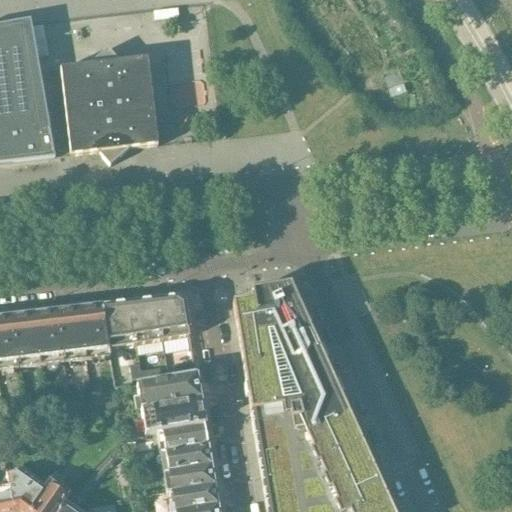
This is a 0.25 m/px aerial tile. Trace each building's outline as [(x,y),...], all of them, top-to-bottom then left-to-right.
[(0,28),(0,166),(53,157),(30,27),(29,23),(0,28)] [(59,72),(68,153),(69,159),(97,156),(109,169),(129,152),(157,149),(146,62),(118,65),(107,52),(87,69),(59,72)] [(389,511),(292,295),(232,305),(265,511),(389,511)] [(188,340),(183,307),(176,302),(154,304),(161,345),(188,340)] [(161,345),(154,304),(128,308),(135,349),(161,345)] [(135,349),(128,308),(100,311),(107,354),(135,349)] [(86,368),(109,364),(107,354),(100,311),(54,316),(63,369),(63,370),(86,367),(86,368)] [(63,369),(54,316),(8,322),(17,375),(17,376),(40,372),(40,373),(63,369)] [(0,377),(17,375),(8,322),(0,322),(0,377)] [(192,373),(191,365),(182,367),(183,374),(192,373)] [(139,374),(138,367),(128,368),(129,376),(139,374)] [(183,374),(182,367),(172,369),(173,376),(183,374)] [(159,378),(158,371),(148,372),(150,380),(159,378)] [(150,380),(148,372),(139,374),(140,381),(150,380)] [(140,381),(139,374),(129,376),(130,383),(140,381)] [(199,404),(195,379),(160,385),(131,390),(135,413),(144,412),(144,413),(144,414),(199,404)] [(82,404),(57,406),(58,414),(82,412),(82,404)] [(105,406),(106,414),(116,413),(115,404),(105,406)] [(144,414),(144,413),(140,414),(141,425),(146,424),(148,438),(161,436),(203,429),(199,404),(144,414)] [(36,409),(11,412),(12,420),(37,417),(36,409)] [(203,429),(161,436),(164,455),(206,448),(203,429)] [(124,446),(126,460),(137,459),(135,444),(124,446)] [(206,448),(164,455),(166,467),(161,468),(163,475),(167,475),(210,468),(206,448)] [(109,457),(116,464),(124,455),(117,449),(109,457)] [(108,458),(75,492),(81,498),(114,464),(108,458)] [(210,468),(167,475),(171,495),(213,488),(210,468)] [(7,480),(8,491),(12,511),(32,511),(41,500),(37,498),(42,492),(22,477),(7,480)] [(42,492),(37,498),(41,500),(32,511),(57,511),(62,506),(68,498),(49,484),(42,492)] [(213,488),(171,495),(173,511),(188,511),(216,507),(213,488)] [(0,511),(12,511),(8,491),(0,492),(0,511)]
